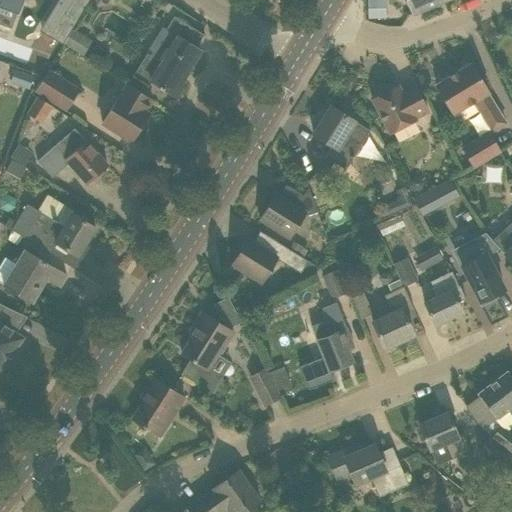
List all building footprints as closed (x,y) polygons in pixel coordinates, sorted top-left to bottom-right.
[(0,0),(0,4),(17,10),(21,0),(0,0)] [(64,0),(61,8),(77,17),(87,0),(100,0),(107,4),(109,0),(64,0)] [(367,0),(368,16),(384,16),(383,0),(367,0)] [(446,0),(406,0),(413,15),(446,0)] [(205,34),(174,15),(166,28),(163,26),(146,53),(147,53),(133,74),(132,75),(149,86),(152,81),(177,96),(185,82),(182,80),(201,50),(197,48),(205,34)] [(89,41),(72,31),(64,44),(81,55),(89,41)] [(470,64),(436,85),(453,113),(474,101),(492,130),(505,122),(487,93),(488,92),(470,64)] [(29,87),(34,74),(15,67),(10,80),(29,87)] [(36,92),(52,103),(66,111),(81,89),(73,83),(74,82),(51,68),(36,92)] [(398,85),(372,99),(390,133),(416,119),(416,118),(428,112),(413,83),(401,90),(398,85)] [(128,84),(103,123),(131,141),(149,113),(145,111),(152,99),(128,84)] [(37,96),(26,114),(41,124),(53,106),(37,96)] [(346,169),(370,130),(355,121),(330,105),(313,133),(332,145),(325,157),(346,169)] [(75,128),(37,160),(52,177),(69,163),(87,183),(107,165),(75,128)] [(474,166),(499,151),(488,132),(463,148),(474,166)] [(28,164),(31,150),(14,147),(9,170),(20,172),(21,163),(28,164)] [(500,180),(501,166),(487,165),(486,178),(500,180)] [(6,171),(3,176),(1,180),(8,184),(13,175),(6,171)] [(450,181),(434,189),(443,207),(459,199),(450,181)] [(404,208),(413,204),(405,186),(396,190),(398,194),(404,208)] [(260,219),(277,229),(290,238),(305,216),(308,214),(318,210),(308,187),(296,206),(276,193),(260,219)] [(79,255),(95,227),(72,212),(74,210),(62,203),(51,220),(26,205),(16,221),(11,230),(25,239),(26,238),(61,260),(68,248),(79,255)] [(468,241),(470,243),(454,252),(472,285),(470,285),(481,306),(495,298),(493,294),(504,288),(486,254),(495,249),(498,247),(487,234),(485,232),(468,241)] [(232,264),(249,275),(262,283),(277,258),(300,273),(308,261),(278,242),(271,253),(248,239),(232,264)] [(421,268),(441,257),(435,245),(414,256),(421,268)] [(3,284),(30,300),(37,288),(38,286),(44,277),(60,286),(67,275),(24,249),(3,284)] [(418,279),(407,259),(407,257),(393,264),(404,286),(418,279)] [(322,276),(331,299),(346,293),(337,270),(322,276)] [(424,302),(434,324),(463,311),(458,302),(465,298),(459,285),(458,285),(451,271),(430,281),(437,296),(424,302)] [(415,308),(404,286),(384,296),(392,312),(373,321),(385,347),(414,334),(405,313),(415,308)] [(352,295),(360,317),(372,313),(364,291),(352,295)] [(221,322),(233,330),(241,326),(229,300),(214,308),(221,322)] [(317,341),(329,370),(353,361),(348,348),(354,346),(336,302),(322,309),(327,320),(312,326),(318,341),(317,341)] [(0,370),(6,362),(8,363),(15,352),(13,351),(23,337),(0,322),(0,313),(4,305),(0,303),(0,370)] [(318,306),(304,315),(310,325),(325,316),(318,306)] [(257,329),(263,313),(252,309),(246,325),(257,329)] [(181,374),(199,385),(203,387),(213,373),(209,371),(233,333),(202,312),(193,326),(197,329),(182,353),(191,358),(181,374)] [(265,405),(280,397),(265,368),(251,376),(265,405)] [(511,416),(511,377),(507,371),(478,393),(479,395),(466,405),(489,436),(511,455),(511,432),(499,423),(496,419),(507,410),(511,416)] [(160,436),(184,397),(153,377),(144,391),(147,394),(132,418),(160,436)] [(448,411),(419,424),(435,465),(471,450),(463,432),(457,435),(448,411)] [(511,482),(511,481),(511,458),(488,438),(477,451),(511,482)] [(393,490),(407,484),(400,465),(385,471),(374,444),(360,449),(358,444),(328,457),(338,480),(352,474),(355,482),(371,476),(379,495),(392,489),(393,490)] [(96,455),(97,457),(98,459),(102,463),(111,455),(105,448),(96,455)] [(240,511),(260,499),(239,469),(213,488),(213,489),(187,508),(181,511),(224,511),(228,509),(230,511),(240,511)]
